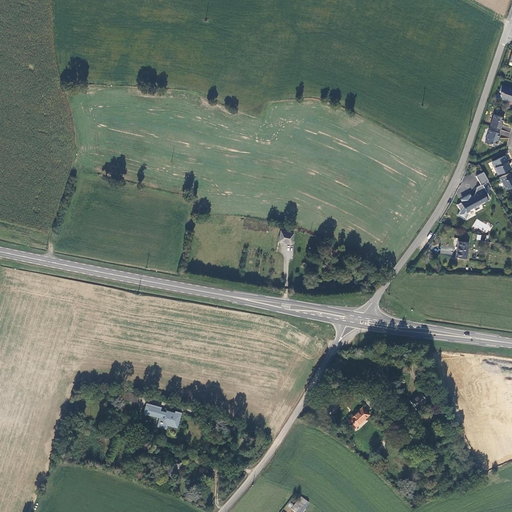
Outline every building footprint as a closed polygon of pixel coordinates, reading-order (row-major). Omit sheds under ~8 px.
[(508,101),(511,101),(511,88),(501,85),(499,91),(500,92),(500,95),(501,98),(501,100),(508,102),(508,101)] [(494,115),(490,126),(500,129),(501,125),(500,125),(503,118),(494,115)] [(499,134),(489,130),(485,142),(495,146),(497,138),(498,139),(499,134)] [(504,156),(492,162),(494,167),(497,174),(508,169),(508,168),(507,169),(506,165),(508,164),(504,156)] [(488,180),(483,171),(476,175),(481,184),(477,186),(474,194),(470,196),(469,195),(462,198),(462,200),(457,204),(460,210),(457,214),(464,219),(468,213),(467,211),(473,208),(474,210),(479,208),(478,205),(490,198),(488,194),(491,193),(485,181),(488,180)] [(511,186),(511,181),(508,173),(498,178),(500,183),(501,182),(506,190),(511,186)] [(278,240),(290,241),(292,231),(280,229),(278,240)] [(458,247),(457,257),(466,259),(468,242),(457,241),(457,247),(458,247)] [(138,397),(122,394),(120,402),(136,405),(138,397)] [(417,410),(427,403),(420,394),(411,401),(417,410)] [(407,402),(398,396),(394,403),(403,409),(407,402)] [(156,429),(163,431),(164,427),(176,430),(180,415),(175,414),(175,416),(167,413),(166,415),(160,413),(161,410),(147,406),(144,416),(159,420),(156,429)] [(368,414),(361,407),(347,420),(354,427),(368,414)] [(182,464),(170,459),(163,475),(173,480),(177,470),(179,471),(182,464)] [(298,498),(293,505),(299,510),(305,503),(298,498)]
